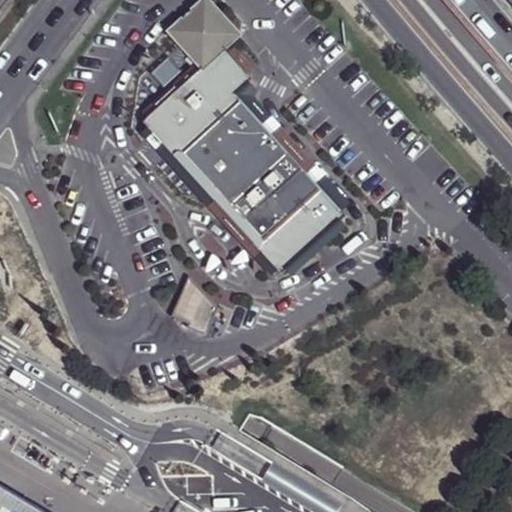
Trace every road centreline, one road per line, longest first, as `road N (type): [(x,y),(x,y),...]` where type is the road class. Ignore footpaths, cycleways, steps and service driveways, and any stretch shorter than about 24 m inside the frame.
road 1 (primary): [(377,0),(511,154)]
road 2 (primary): [(411,0),(511,118)]
